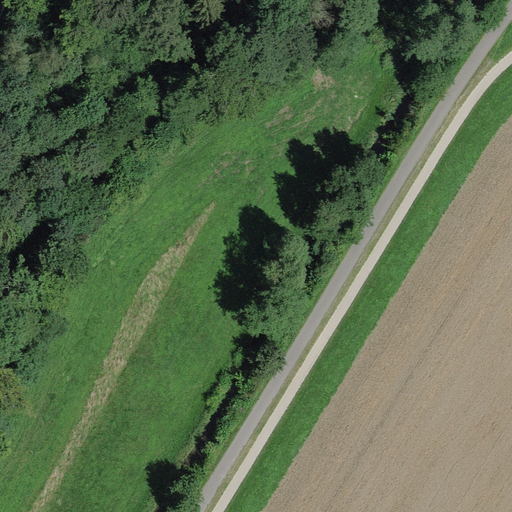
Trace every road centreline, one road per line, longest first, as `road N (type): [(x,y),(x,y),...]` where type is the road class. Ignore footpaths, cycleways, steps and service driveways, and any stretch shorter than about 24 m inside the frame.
road 1 (track): [(511,1),(195,511)]
road 2 (track): [(218,511),(467,106),(511,57)]
road 3 (track): [(0,297),(72,193),(248,0)]
